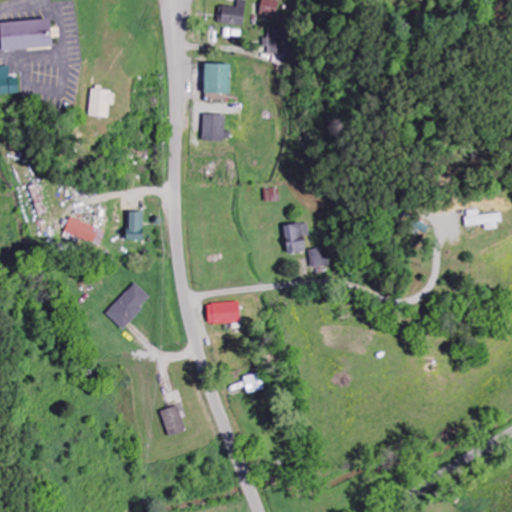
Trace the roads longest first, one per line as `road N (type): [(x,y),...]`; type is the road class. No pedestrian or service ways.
road 1 (residential): [(260,511),(187,300),(177,216),(176,38)]
road 2 (residential): [(185,288),(336,272),(375,275),(408,295),(424,284),(442,246)]
road 3 (residential): [(394,511),(511,434)]
